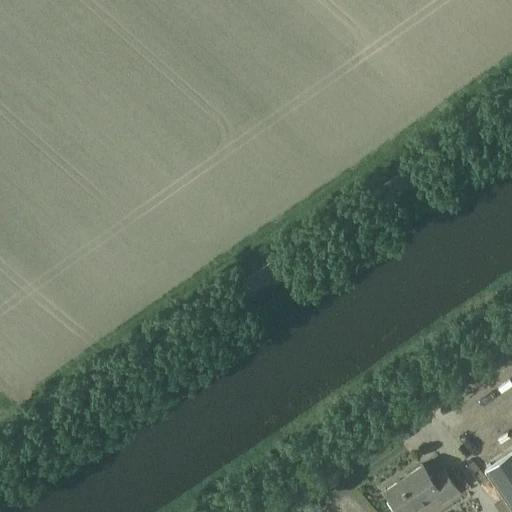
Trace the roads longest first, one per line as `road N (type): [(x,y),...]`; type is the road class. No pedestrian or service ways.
road 1 (unclassified): [(0,459),(511,109)]
road 2 (tertiary): [(228,511),(511,316)]
